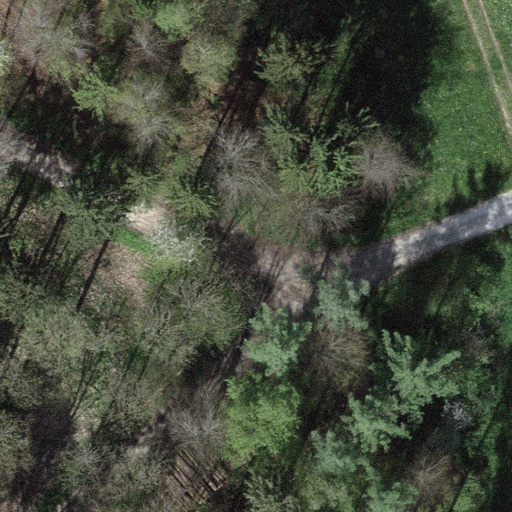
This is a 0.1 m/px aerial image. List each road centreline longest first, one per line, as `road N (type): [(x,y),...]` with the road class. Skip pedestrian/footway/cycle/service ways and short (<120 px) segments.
road 1 (track): [(0,141),(210,246),(286,265),(344,268)]
road 2 (track): [(70,511),(344,268)]
road 3 (track): [(344,268),(511,203)]
road 4 (track): [(459,0),(511,139)]
